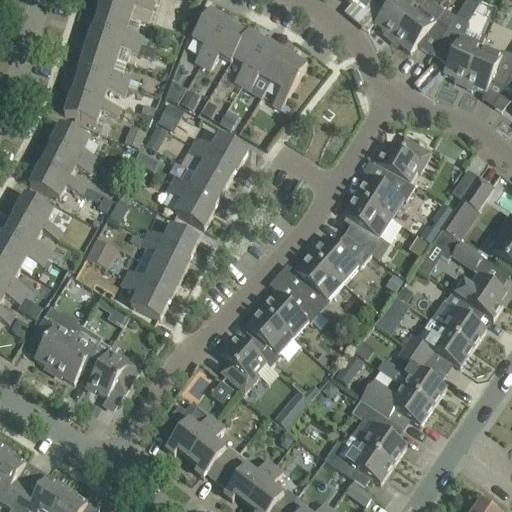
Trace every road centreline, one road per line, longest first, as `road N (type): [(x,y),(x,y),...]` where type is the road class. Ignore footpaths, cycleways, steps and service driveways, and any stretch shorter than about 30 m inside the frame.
road 1 (residential): [(110,465),(151,405),(336,193),(376,118),(379,96)]
road 2 (residential): [(413,511),(511,368)]
road 3 (residential): [(511,156),(470,124),(379,96)]
road 4 (residential): [(110,465),(0,392)]
road 5 (residential): [(379,96),(368,52),(303,0)]
road 6 (residential): [(45,0),(0,113)]
